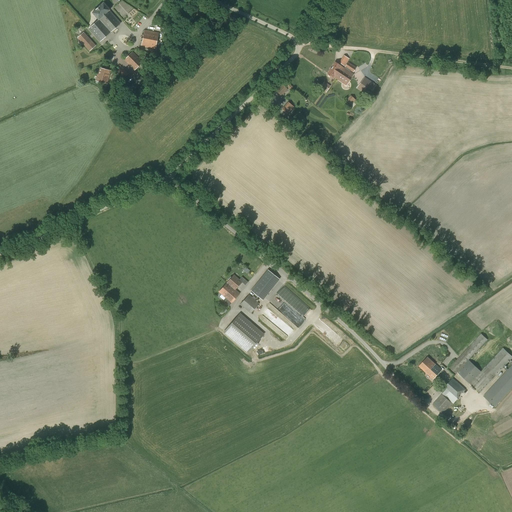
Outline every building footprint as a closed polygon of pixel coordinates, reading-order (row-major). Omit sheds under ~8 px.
[(103,3),(92,13),(98,20),(88,28),(100,42),(121,23),(109,10),(110,10),(103,3)] [(141,46),(155,49),(158,33),(144,30),(141,46)] [(78,38),(90,51),(95,46),(83,33),(78,38)] [(143,62),(132,52),(124,60),(134,70),(143,62)] [(333,77),(337,79),(344,68),(340,66),(335,63),(328,74),(333,77)] [(348,63),(344,69),(344,68),(337,79),(346,85),(353,74),(348,71),(349,70),(351,71),(353,66),(348,63)] [(120,65),(115,69),(124,78),(128,73),(120,65)] [(107,84),(110,71),(100,68),(96,81),(107,84)] [(143,86),(147,82),(140,74),(136,79),(143,86)] [(364,77),(357,88),(368,96),(376,85),(364,77)] [(330,86),(324,82),(319,89),(326,93),(330,86)] [(282,84),(276,91),(281,96),(287,89),(282,84)] [(345,101),(350,106),(356,100),(350,95),(345,101)] [(294,107),(288,102),(282,109),(287,114),(294,107)] [(259,298),(276,277),(267,270),(251,291),(259,298)] [(228,280),(229,281),(219,292),(226,298),(223,301),(229,306),(239,294),(235,290),(241,282),(233,275),(231,277),(230,277),(228,280)] [(249,294),(240,304),(250,313),(259,303),(249,294)] [(264,334),(240,313),(223,332),(248,353),(264,334)] [(481,372),(469,360),(487,340),(480,334),(449,368),(456,374),(458,372),(480,393),(511,358),(511,357),(502,349),(481,372)] [(419,366),(425,371),(427,368),(428,369),(429,368),(433,373),(438,367),(427,357),(419,366)] [(511,365),(508,370),(504,367),(503,368),(507,371),(506,371),(484,396),(483,396),(486,399),(495,407),(511,388),(511,365)] [(427,368),(425,371),(433,379),(441,370),(438,367),(433,373),(429,368),(428,369),(427,368)] [(446,390),(442,394),(453,404),(466,390),(453,378),(444,388),(446,390)] [(442,394),(432,405),(443,414),(453,404),(442,394)]
